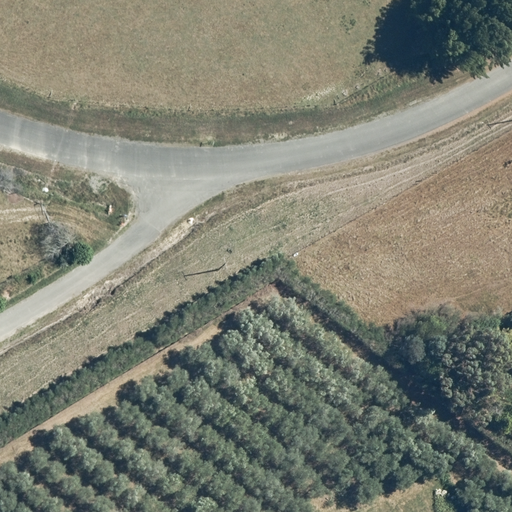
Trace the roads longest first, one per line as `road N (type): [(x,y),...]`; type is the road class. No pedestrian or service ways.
road 1 (unclassified): [(249,144),(0,325)]
road 2 (unclassified): [(249,144),(375,111),(511,44)]
road 3 (unclassified): [(0,122),(142,149),(249,144)]
